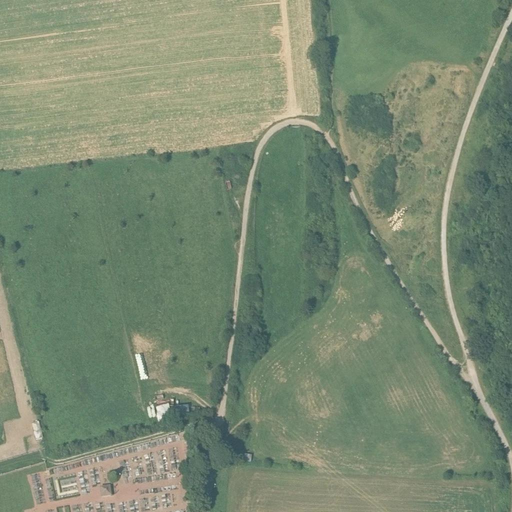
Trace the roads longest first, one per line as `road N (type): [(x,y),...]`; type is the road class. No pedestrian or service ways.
road 1 (track): [(324,134),(287,123),(255,153),(218,417),(47,457)]
road 2 (track): [(511,15),(466,122),(445,208),(447,287),(476,389)]
road 3 (track): [(476,389),(395,274),(324,134)]
